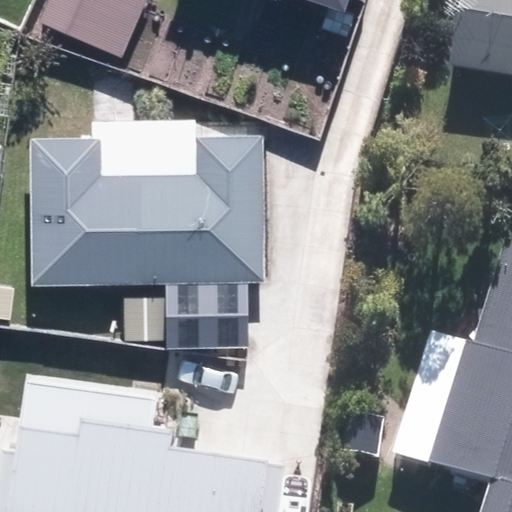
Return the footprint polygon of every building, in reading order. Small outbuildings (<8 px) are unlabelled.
[(47,0),(37,25),(123,59),(146,0),(47,0)] [(309,0),(343,11),(347,0),(309,0)] [(511,0),(458,0),(447,77),(511,86),(511,0)] [(33,142),(35,283),(168,281),(249,279),(262,279),(260,139),(198,140),(199,178),(98,180),(98,141),(33,142)] [(511,511),(511,247),(504,245),(472,348),(463,346),(423,472),(485,492),(479,511),(511,511)] [(250,346),(249,279),(168,281),(169,347),(250,346)] [(161,298),(123,299),(124,340),(162,339),(161,298)] [(12,427),(0,504),(0,511),(253,511),(261,466),(167,451),(170,435),(85,422),(83,438),(12,427)]
